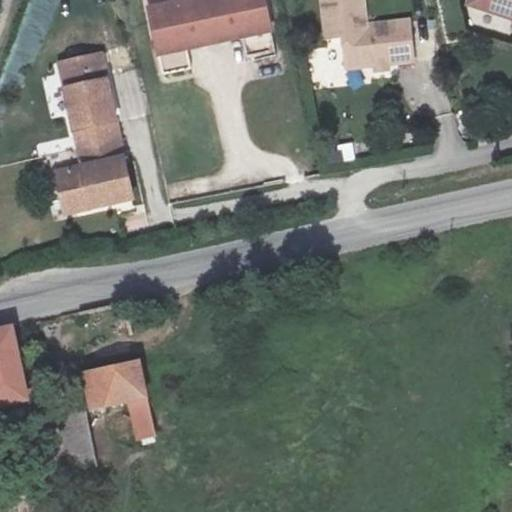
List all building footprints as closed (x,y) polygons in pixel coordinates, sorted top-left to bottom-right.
[(252,0),(227,0),(140,20),(150,59),(177,53),(178,59),(234,46),(233,40),(260,34),(252,0)] [(352,0),(311,0),(316,39),(333,37),(337,70),(365,66),(377,65),(403,62),(399,22),(355,27),(352,0)] [(511,0),(460,0),(456,11),(504,27),(502,34),(511,37),(511,0)] [(260,34),(233,40),(234,46),(262,40),(260,34)] [(46,45),(49,56),(89,47),(87,37),(46,45)] [(89,47),(49,56),(70,149),(54,153),(67,211),(123,199),(89,47)] [(177,53),(150,59),(151,65),(178,59),(177,53)] [(67,211),(54,153),(43,155),(56,214),(67,211)] [(92,413),(129,404),(149,399),(128,308),(72,320),(92,413)] [(0,336),(0,409),(31,401),(14,333),(0,336)] [(172,393),(149,399),(129,404),(137,445),(157,441),(158,437),(181,430),(172,393)] [(38,418),(53,480),(103,469),(87,405),(62,413),(58,397),(40,402),(43,416),(38,418)]
